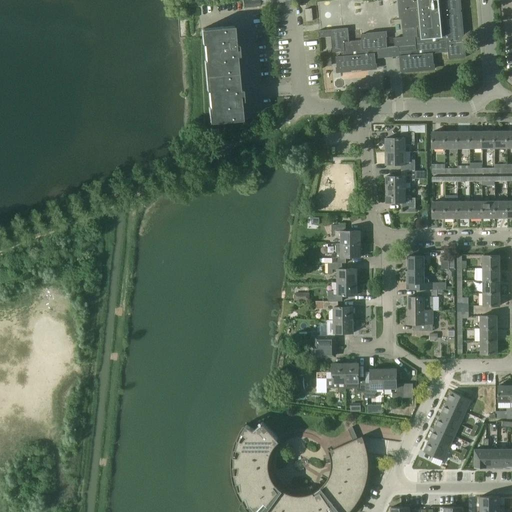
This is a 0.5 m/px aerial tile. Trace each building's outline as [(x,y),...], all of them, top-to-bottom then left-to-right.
[(253,0),(243,1),(244,8),(260,7),(260,0),(259,0),(253,0)] [(349,28),(319,31),(320,37),(332,36),(333,52),(342,51),(343,56),(336,57),(338,72),(377,69),(376,59),(400,57),(401,72),(435,69),(433,54),(449,53),(449,59),(465,58),(460,0),(400,0),(404,38),(395,38),(396,46),(388,47),(386,32),(361,35),(362,41),(350,42),(349,28)] [(234,27),(203,30),(212,123),(243,120),(234,27)] [(386,138),(386,151),(405,151),(405,145),(415,145),(415,132),(401,132),(401,138),(386,138)] [(433,132),(433,149),(446,149),(446,132),(433,132)] [(446,132),(446,149),(458,148),(458,132),(446,132)] [(458,132),(458,148),(471,148),(471,132),(458,132)] [(483,132),(471,132),(471,148),(483,148),(483,132)] [(483,132),(483,148),(496,148),(496,132),(483,132)] [(508,132),(496,132),(496,148),(508,148),(508,132)] [(401,164),(401,171),(415,171),(415,160),(411,160),(411,164),(405,164),(405,151),(386,151),(386,164),(401,164)] [(471,168),(471,173),(483,173),(483,168),(483,165),(471,165),(471,168)] [(386,177),(386,190),(406,189),(406,183),(411,183),(411,181),(415,181),(415,171),(401,171),(401,177),(386,177)] [(406,189),(386,190),(386,203),(401,203),(401,208),(415,208),(415,198),(411,198),(411,196),(406,196),(406,189)] [(433,202),(433,218),(446,218),(446,202),(433,202)] [(446,202),(446,218),(458,218),(458,202),(446,202)] [(458,202),(458,218),(471,218),(471,202),(458,202)] [(471,202),(471,218),(483,218),(483,202),(471,202)] [(483,202),(483,218),(495,218),(495,202),(483,202)] [(508,202),(495,202),(495,218),(508,218),(508,202)] [(336,244),(336,245),(361,245),(361,238),(363,237),(363,233),(361,232),(361,231),(346,231),(346,225),(332,225),(332,236),(336,236),(336,238),(342,238),(342,244),(336,244)] [(332,263),(346,263),(346,258),(361,258),(361,245),(336,245),(336,253),(332,253),(332,258),(332,263)] [(408,256),(408,270),(424,270),(424,256),(408,256)] [(483,269),(500,269),(500,256),(484,256),(483,269)] [(338,282),(358,282),(358,269),(342,269),(342,264),(346,264),(346,263),(332,263),(332,264),(328,264),(328,274),(333,274),(333,269),(338,269),(338,282)] [(483,269),(483,281),(500,281),(500,269),(483,269)] [(408,290),(419,290),(437,290),(446,290),(446,283),(429,283),(429,280),(427,278),(424,278),(424,270),(408,270),(408,283),(408,290)] [(483,293),(500,293),(500,281),(483,281),(483,293)] [(328,301),(342,301),(342,295),(358,295),(358,282),(338,282),(338,295),(333,295),(333,291),(328,291),(328,301)] [(408,310),(433,310),(433,297),(437,297),(437,290),(419,290),(419,297),(408,297),(408,310)] [(293,300),(309,300),(308,292),(293,293),(293,300)] [(463,293),(458,293),(458,311),(469,311),(469,304),(463,304),(463,298),(463,293)] [(483,306),(500,306),(500,293),(483,293),(483,306)] [(334,321),(354,321),(354,308),(338,308),(338,302),(342,302),(342,301),(328,301),(316,302),(316,309),(325,309),(325,312),(329,312),(329,308),(334,308),(334,321)] [(433,310),(408,310),(408,324),(414,324),(414,331),(433,331),(433,325),(433,310)] [(458,311),(458,329),(463,329),(463,319),(469,318),(469,311),(458,311)] [(480,316),(480,329),(497,329),(497,316),(480,316)] [(328,321),(328,336),(334,336),(334,334),(354,334),(354,321),(334,321),(328,321)] [(480,329),(481,342),(497,341),(497,329),(480,329)] [(335,345),(335,336),(315,336),(315,345),(335,345)] [(481,342),(481,354),(497,354),(497,341),(481,342)] [(311,357),(335,357),(335,345),(315,345),(311,345),(311,357)] [(333,379),(327,379),(327,388),(338,388),(338,391),(346,391),(346,388),(346,383),(346,364),(333,364),(333,374),(333,379)] [(346,383),(346,388),(355,388),(355,392),(365,392),(365,384),(365,378),(358,378),(358,366),(358,364),(346,364),(346,383)] [(365,384),(365,392),(365,398),(375,398),(376,394),(377,394),(377,389),(384,389),(384,369),(371,369),(371,384),(365,384)] [(397,369),(384,369),(384,389),(397,389),(397,394),(393,394),(393,398),(413,398),(413,384),(397,384),(397,369)] [(498,386),(498,402),(510,402),(510,386),(498,386)] [(452,391),(446,403),(466,412),(471,400),(452,391)] [(446,403),(441,415),(460,424),(466,412),(446,403)] [(441,415),(435,427),(455,436),(460,424),(441,415)] [(358,438),(329,451),(331,457),(332,464),(331,470),(329,477),(326,482),(324,485),(321,487),(316,491),(310,494),(304,495),(297,495),(291,494),(285,491),(282,489),(280,487),(276,482),(273,477),(271,470),(270,464),(271,457),(273,451),(276,446),(281,441),(264,422),(255,430),(246,424),(240,432),(236,442),(234,452),(232,462),(233,472),(235,482),(238,492),(243,501),(249,509),(251,511),(349,511),(350,511),(357,504),(362,495),(366,485),(368,475),(369,464),(368,453),(367,446),(367,445),(363,436),(358,438)] [(435,427),(430,439),(449,448),(455,436),(435,427)] [(430,439),(424,452),(444,461),(449,448),(430,439)] [(486,468),(486,449),(484,449),(475,449),(475,468),(487,468),(486,468)] [(497,468),(497,449),(489,449),(486,449),(486,468),(487,468),(497,468)] [(508,449),(497,449),(497,468),(507,468),(508,468),(508,449)] [(500,496),(480,496),(480,508),(500,507),(500,496)]
